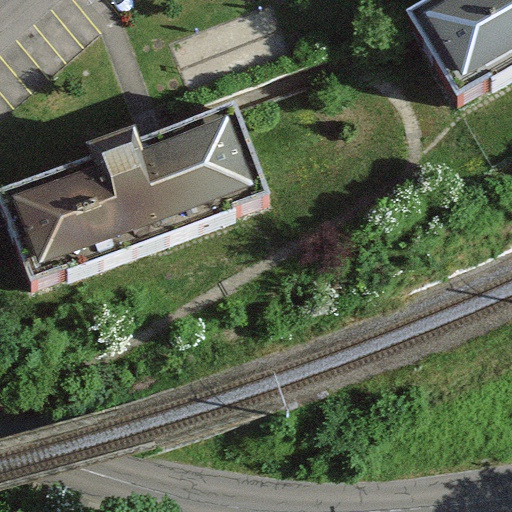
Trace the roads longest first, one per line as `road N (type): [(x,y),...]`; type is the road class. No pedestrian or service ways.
road 1 (tertiary): [(293,511),(187,497),(0,444)]
road 2 (tertiary): [(511,496),(379,511)]
